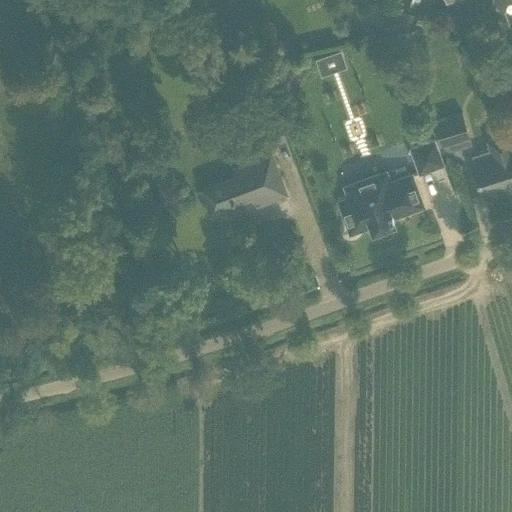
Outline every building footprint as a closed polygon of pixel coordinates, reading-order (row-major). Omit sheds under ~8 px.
[(504,11),(508,2),(511,1),(511,0),(491,0),(487,11),(495,30),(509,25),(504,11)] [(401,10),(382,16),(389,35),(407,29),(401,10)] [(322,75),(348,65),(342,48),(316,58),(322,75)] [(445,153),(457,149),(456,148),(471,143),(462,112),(433,121),(441,147),(443,146),(445,153)] [(265,145),(285,138),(276,115),(257,123),(265,145)] [(511,185),(511,151),(511,152),(506,135),(487,141),(490,149),(472,155),(474,163),(471,164),(481,195),(511,185)] [(435,139),(410,148),(419,173),(444,164),(435,139)] [(284,195),(268,153),(251,159),(252,164),(235,170),(238,178),(205,190),(206,193),(213,212),(234,204),(236,208),(256,200),(257,205),(284,195)] [(349,198),(339,201),(348,224),(350,227),(354,228),(358,229),(371,224),(373,230),(377,229),(378,233),(390,228),(389,224),(392,223),(390,216),(395,215),(394,212),(401,209),(403,212),(422,205),(411,175),(375,188),(371,177),(345,187),(349,198)]
